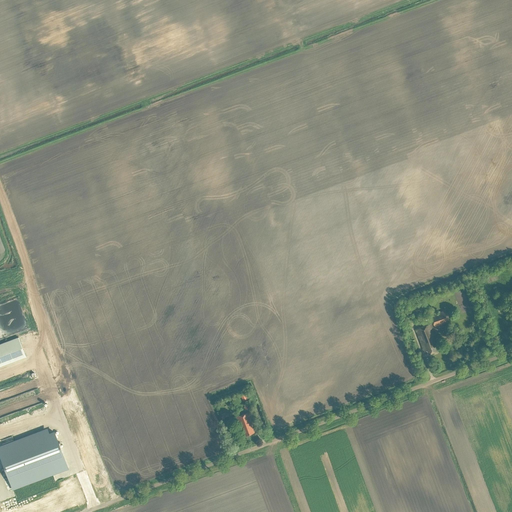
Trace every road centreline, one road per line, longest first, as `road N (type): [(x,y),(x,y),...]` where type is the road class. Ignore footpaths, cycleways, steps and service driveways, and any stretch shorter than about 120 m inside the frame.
road 1 (unclassified): [(83,511),(511,351)]
road 2 (track): [(113,500),(0,195)]
road 3 (track): [(511,153),(454,0)]
